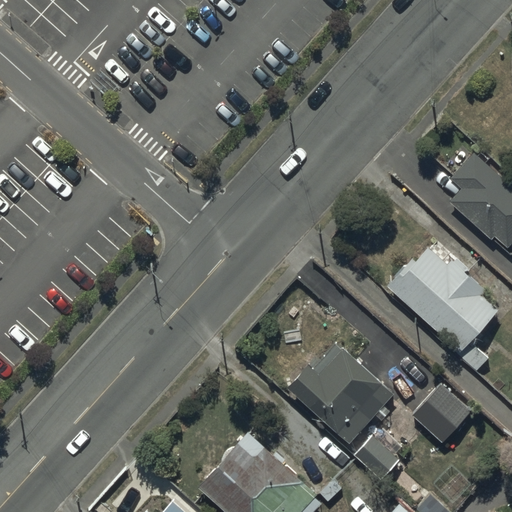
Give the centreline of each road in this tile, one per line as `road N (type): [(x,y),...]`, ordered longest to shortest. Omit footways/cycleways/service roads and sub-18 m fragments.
road 1 (tertiary): [(226,257),(457,0)]
road 2 (tertiary): [(0,508),(226,257)]
road 3 (unclassified): [(0,53),(226,257)]
